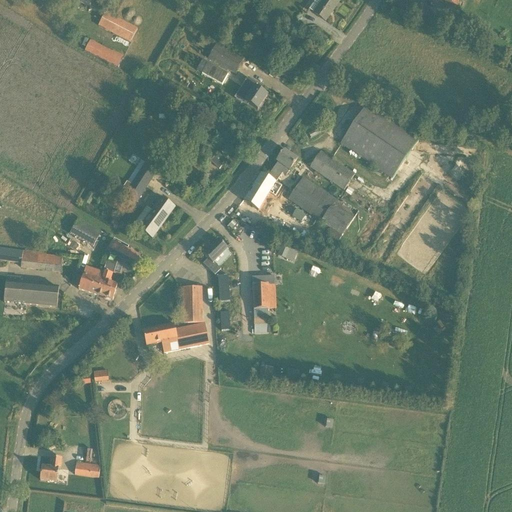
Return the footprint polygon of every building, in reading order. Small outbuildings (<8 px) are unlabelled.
[(339,2),(335,0),(316,0),(315,2),(309,11),(314,14),(326,22),(339,2)] [(137,29),(113,17),(106,13),(98,27),(130,44),(137,29)] [(201,36),(196,45),(205,50),(210,42),(201,36)] [(90,40),(84,52),(118,69),(123,57),(90,40)] [(208,60),(235,75),(241,64),(243,61),(216,46),(208,60)] [(290,73),(286,70),(282,75),(286,78),(290,73)] [(251,92),(244,102),(258,111),(267,97),(255,88),(257,85),(248,79),(243,87),(251,92)] [(418,142),(374,112),(366,107),(341,144),(392,179),(418,142)] [(243,202),(265,215),(282,186),(276,183),(283,173),(288,176),(298,161),(284,151),(276,162),(278,163),(267,178),(261,174),(243,202)] [(310,169),(318,174),(344,191),(354,175),(321,153),(310,169)] [(125,196),(134,201),(137,204),(154,177),(141,169),(125,196)] [(356,214),(358,212),(337,198),(336,200),(303,178),(288,201),(343,238),(358,216),(356,214)] [(151,213),(139,230),(152,239),(174,208),(161,198),(155,206),(151,213)] [(93,247),(101,233),(78,220),(70,234),(93,247)] [(233,221),(228,227),(232,230),(237,225),(233,221)] [(214,264),(227,251),(228,250),(219,241),(204,256),(208,260),(203,265),(210,272),(215,276),(220,271),(221,270),(219,268),(214,264)] [(111,242),(107,251),(134,266),(139,257),(111,242)] [(277,256),(294,263),(298,253),(281,246),(277,256)] [(0,260),(8,262),(15,263),(15,262),(22,263),(21,268),(45,272),(45,270),(52,271),(52,272),(60,274),(62,258),(46,256),(46,255),(46,254),(0,248),(0,260)] [(102,280),(97,296),(113,301),(118,286),(110,283),(113,274),(113,275),(116,265),(110,263),(110,264),(106,263),(103,272),(104,272),(103,272),(101,280),(102,280)] [(79,290),(97,296),(102,280),(101,280),(103,272),(86,267),(84,274),(79,290)] [(228,277),(218,277),(220,304),(230,303),(228,277)] [(5,284),(4,303),(57,309),(59,289),(18,285),(18,279),(6,278),(5,284)] [(348,293),(359,297),(362,288),(351,284),(348,293)] [(268,325),(267,310),(277,310),(276,286),(253,287),(254,311),(254,326),(268,325)] [(184,324),(202,324),(202,289),(183,289),(184,324)] [(229,313),(220,314),(221,332),(230,331),(229,313)] [(204,324),(202,325),(175,331),(174,325),(143,331),(146,347),(162,344),(164,354),(209,344),(204,324)] [(259,383),(272,385),(274,369),(261,367),(259,383)] [(287,370),(285,387),(297,388),(299,372),(287,370)] [(94,384),(109,382),(108,371),(93,373),(94,384)] [(77,386),(91,385),(89,374),(75,375),(77,386)] [(57,483),(58,477),(58,470),(60,470),(61,459),(51,458),(50,468),(42,467),(40,481),(57,483)] [(77,463),(75,476),(98,479),(100,467),(77,463)] [(60,484),(69,485),(70,475),(61,474),(60,484)]
